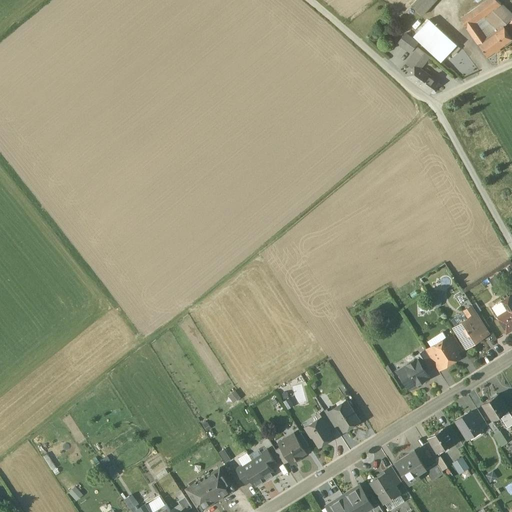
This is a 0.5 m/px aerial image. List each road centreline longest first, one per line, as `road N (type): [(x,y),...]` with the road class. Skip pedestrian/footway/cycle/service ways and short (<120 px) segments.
road 1 (track): [(0,462),(435,102)]
road 2 (residential): [(280,511),(511,358)]
road 3 (unclassified): [(308,0),(435,102)]
road 4 (unclassified): [(502,224),(435,102)]
